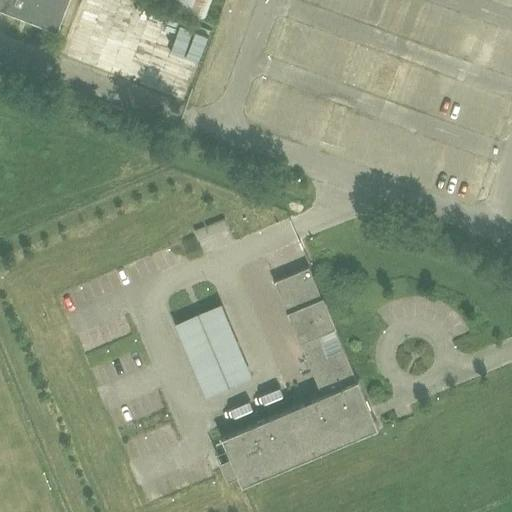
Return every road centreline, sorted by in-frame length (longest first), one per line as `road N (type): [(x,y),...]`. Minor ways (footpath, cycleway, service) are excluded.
road 1 (unclassified): [(216,127),(0,46)]
road 2 (unclassified): [(485,225),(348,176)]
road 3 (unclassified): [(216,127),(348,176)]
road 4 (unclassified): [(264,0),(216,127)]
